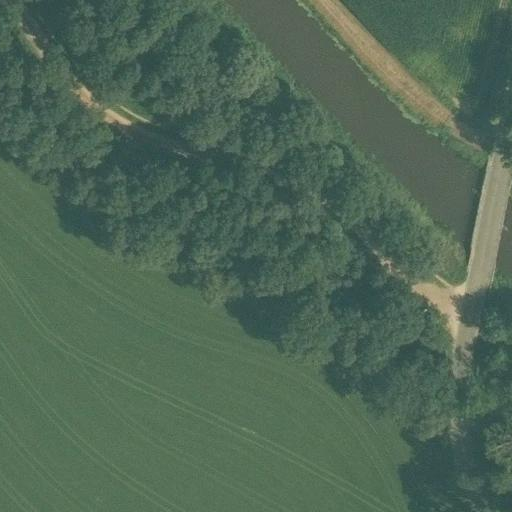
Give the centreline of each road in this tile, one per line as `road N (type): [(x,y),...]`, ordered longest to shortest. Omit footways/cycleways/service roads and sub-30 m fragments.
road 1 (track): [(0,0),(87,102),(131,132),(314,188),(468,325)]
road 2 (tertiary): [(484,511),(467,472),(457,389),(511,110)]
